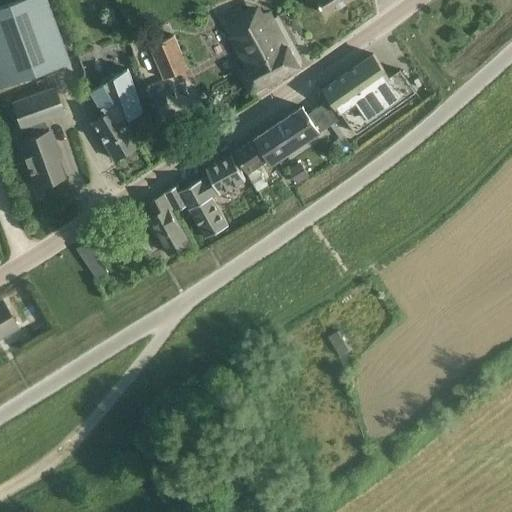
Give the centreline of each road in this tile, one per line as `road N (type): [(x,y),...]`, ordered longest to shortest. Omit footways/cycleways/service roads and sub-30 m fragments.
road 1 (tertiary): [(0,276),(417,0)]
road 2 (unclassified): [(181,299),(387,162),(511,55)]
road 3 (unclassified): [(0,416),(181,299)]
road 4 (unclassified): [(181,299),(72,448)]
